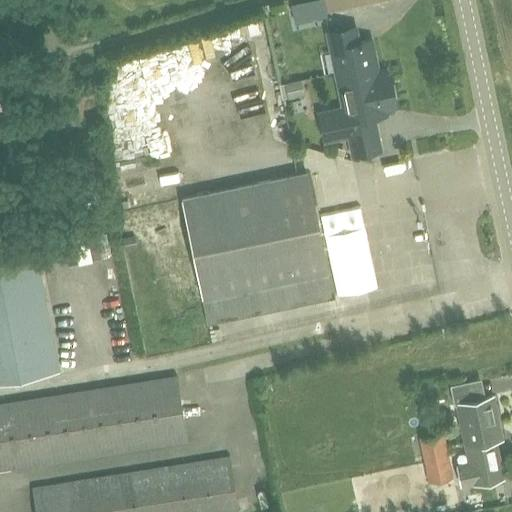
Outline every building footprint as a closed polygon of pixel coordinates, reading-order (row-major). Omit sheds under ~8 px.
[(313,0),(311,0),(315,19),(327,17),(323,0),(313,0)] [(341,97),(398,87),(395,72),(389,73),(388,69),(382,70),(376,39),(362,41),(359,27),(327,33),(341,97)] [(385,152),(378,119),(397,115),(397,110),(401,109),(398,87),(341,97),(341,107),(318,112),(326,146),(349,141),(354,159),(385,152)] [(327,268),(307,171),(181,197),(207,319),(332,293),(327,269),(327,268)] [(0,379),(57,369),(32,242),(0,248),(0,379)] [(124,285),(103,290),(105,299),(126,294),(124,285)] [(0,403),(0,468),(186,438),(176,375),(0,403)] [(471,439),(466,440),(466,441),(495,435),(495,439),(502,437),(493,395),(469,400),(465,381),(451,384),(455,404),(463,402),(471,439)] [(444,433),(420,437),(425,462),(449,457),(444,433)] [(503,476),(495,439),(495,435),(466,441),(471,462),(457,464),(461,483),(474,481),(474,482),(503,476)] [(238,511),(229,455),(32,487),(35,511),(238,511)] [(449,457),(425,462),(429,481),(453,476),(449,457)]
